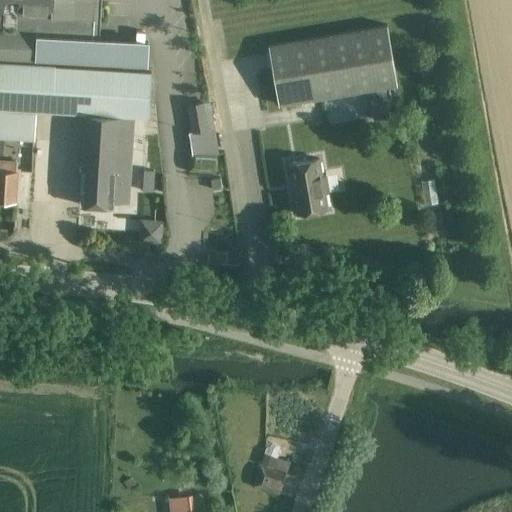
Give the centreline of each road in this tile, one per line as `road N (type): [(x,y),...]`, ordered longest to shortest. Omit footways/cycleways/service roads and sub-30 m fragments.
road 1 (secondary): [(359,338),(121,289),(0,278)]
road 2 (residential): [(299,511),(359,338)]
road 3 (secondary): [(511,394),(359,338)]
